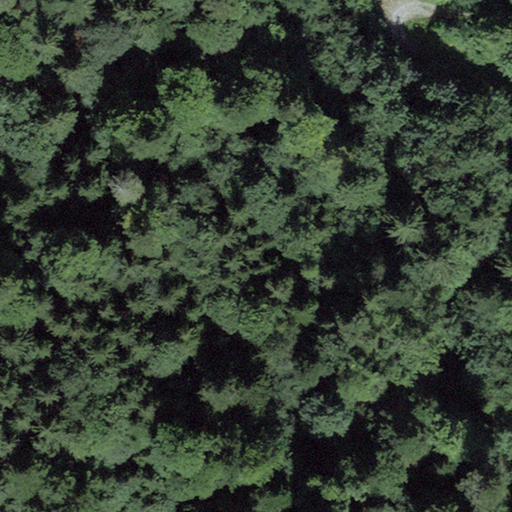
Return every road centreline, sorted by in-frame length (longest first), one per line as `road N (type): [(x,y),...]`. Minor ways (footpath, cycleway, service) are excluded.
road 1 (track): [(511,232),(473,273),(445,322),(453,380),(494,450),(507,511)]
road 2 (track): [(408,0),(399,4),(408,35),(443,72),(511,100)]
